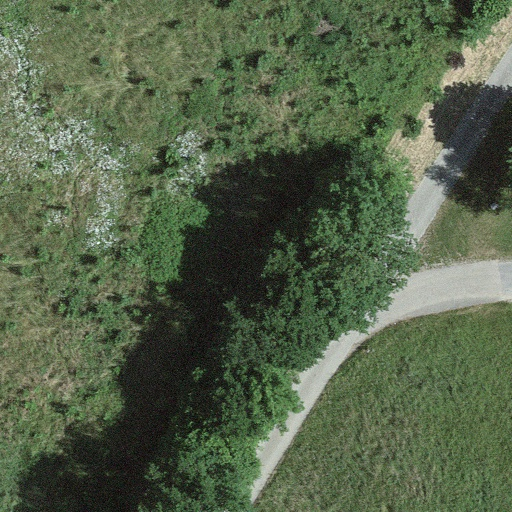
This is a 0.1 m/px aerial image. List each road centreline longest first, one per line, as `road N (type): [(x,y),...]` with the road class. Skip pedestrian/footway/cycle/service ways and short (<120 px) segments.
road 1 (track): [(511,81),(351,296),(232,511)]
road 2 (track): [(511,283),(351,296)]
